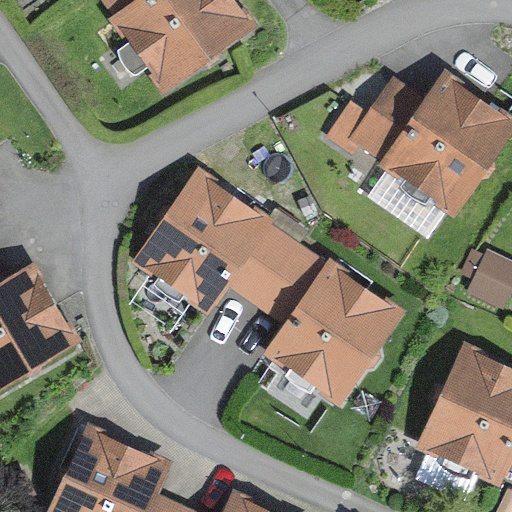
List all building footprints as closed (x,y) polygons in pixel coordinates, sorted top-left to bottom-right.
[(103,0),(112,12),(129,0),(103,0)] [(129,0),(112,12),(106,17),(157,89),(243,27),(222,0),(129,0)] [(507,125),(439,80),(423,104),(387,158),(382,165),(450,210),(507,125)] [(392,83),(355,137),(387,158),(423,104),(409,95),(392,83)] [(195,176),(130,266),(203,319),(227,285),(265,232),(268,228),(195,176)] [(322,273),(265,232),(227,285),(257,307),(284,325),(322,273)] [(284,325),(262,356),(334,408),(400,318),(327,266),(322,273),(284,325)] [(0,385),(69,346),(26,271),(0,285),(0,385)] [(511,376),(462,354),(419,446),(495,482),(510,450),(511,445),(511,376)] [(145,511),(151,498),(165,467),(86,433),(52,511),(145,511)] [(183,511),(151,498),(145,511),(183,511)] [(257,511),(229,500),(223,511),(257,511)]
